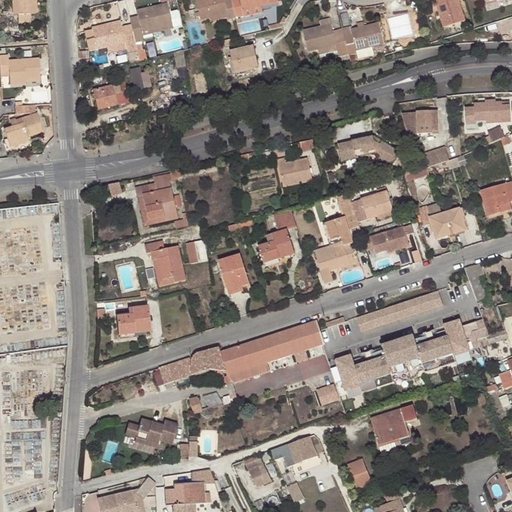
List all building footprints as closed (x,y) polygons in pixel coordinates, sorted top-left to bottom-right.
[(35,0),(12,0),(13,13),(20,12),(31,12),(37,12),(35,0)] [(228,19),(236,17),(233,3),(225,5),(224,0),(196,0),(201,20),(211,17),(227,14),(228,18),(228,19)] [(232,0),(233,3),(236,17),(244,15),(244,14),(243,10),(260,6),(260,5),(278,1),(278,0),(232,0)] [(435,0),(444,28),(465,22),(458,0),(435,0)] [(136,11),(138,17),(141,29),(133,31),(133,32),(135,42),(143,40),(142,36),(141,31),(172,24),(167,4),(136,11)] [(31,12),(20,12),(20,21),(32,20),(31,12)] [(138,17),(130,18),(131,25),(133,31),(141,29),(138,17)] [(127,49),(136,47),(136,45),(135,42),(133,32),(124,35),(122,28),(120,22),(92,29),(97,49),(125,43),(127,49)] [(384,43),(379,23),(352,30),(351,26),(343,28),(344,35),(350,55),(356,54),(356,51),(371,47),(384,43)] [(173,29),(172,24),(141,31),(142,36),(173,29)] [(350,55),(344,35),(334,37),(333,31),(331,24),(303,30),(308,51),(319,49),(336,45),(337,51),(339,57),(348,55),(348,56),(350,55)] [(131,25),(122,28),(124,35),(133,32),(133,31),(131,25)] [(334,37),(344,35),(343,28),(333,31),(334,37)] [(320,55),(337,51),(336,45),(319,49),(320,55)] [(246,70),(259,67),(254,46),(230,51),(235,72),(237,72),(238,75),(246,74),(246,70)] [(357,56),(373,52),(371,47),(356,51),(356,54),(357,56)] [(0,53),(0,57),(1,73),(10,73),(11,83),(27,81),(26,75),(41,74),(39,55),(9,58),(9,53),(0,53)] [(149,67),(132,70),(135,89),(152,86),(149,67)] [(4,87),(11,86),(8,75),(2,77),(4,87)] [(93,90),(98,110),(130,102),(124,77),(111,81),(112,85),(93,90)] [(495,92),(484,93),(484,95),(473,96),(473,100),(465,100),(465,115),(475,114),(474,111),(485,111),(486,114),(496,113),(496,111),(502,110),(502,108),(510,108),(509,93),(495,94),(495,92)] [(31,103),(17,104),(17,112),(32,111),(31,103)] [(413,107),(399,112),(401,119),(405,131),(414,128),(430,128),(430,126),(435,125),(434,105),(413,106),(413,107)] [(37,109),(32,111),(18,116),(19,121),(15,122),(7,125),(10,134),(12,142),(31,136),(30,132),(46,127),(40,108),(37,109)] [(501,138),(506,136),(501,126),(489,131),(492,139),(493,142),(501,138)] [(401,150),(384,139),(382,143),(376,139),(375,135),(361,139),(362,144),(354,145),(353,140),(340,144),(343,160),(356,156),(355,153),(363,151),(365,155),(379,151),(394,162),(401,150)] [(315,148),(313,139),(299,142),(301,151),(315,148)] [(425,152),(430,166),(450,160),(446,146),(425,152)] [(392,165),(394,162),(379,151),(365,155),(363,151),(355,153),(356,156),(343,160),(344,164),(379,157),(392,165)] [(283,186),(313,180),(308,159),(287,163),(285,159),(278,161),(283,186)] [(179,177),(178,170),(170,172),(172,179),(179,177)] [(120,181),(110,183),(112,193),(122,192),(120,181)] [(511,181),(481,191),(488,216),(501,212),(499,206),(511,203),(510,201),(511,200),(511,181)] [(165,214),(177,211),(172,189),(157,192),(155,184),(136,189),(137,197),(138,197),(144,195),(150,220),(165,216),(165,214)] [(368,219),(393,212),(387,191),(362,199),(368,219)] [(351,199),(349,192),(337,196),(339,202),(349,199),(351,199)] [(178,218),(177,211),(165,214),(165,216),(150,220),(144,195),(138,197),(145,226),(178,218)] [(353,240),(349,228),(344,216),(353,213),(349,199),(339,202),(343,216),(324,221),(330,241),(341,238),(342,243),(328,247),(315,252),(326,284),(334,281),(331,271),(329,267),(341,264),(342,268),(360,262),(353,240)] [(499,206),(501,212),(511,209),(511,207),(511,203),(499,206)] [(437,238),(466,229),(459,209),(431,217),(428,210),(421,211),(425,225),(432,223),(437,238)] [(279,231),(296,225),(291,210),(274,215),(279,231)] [(349,228),(359,225),(355,212),(353,213),(344,216),(349,228)] [(330,241),(324,221),(321,222),(328,247),(342,243),(341,238),(330,241)] [(414,233),(411,224),(364,239),(368,252),(375,250),(376,253),(387,249),(387,251),(409,245),(406,236),(414,233)] [(287,230),(272,235),(274,242),(268,243),(258,246),(264,264),(295,254),(287,230)] [(208,261),(204,241),(196,242),(199,262),(208,261)] [(163,242),(145,246),(147,254),(151,253),(153,261),(158,259),(163,280),(173,278),(174,283),(186,280),(178,247),(165,250),(163,242)] [(229,292),(243,288),(250,285),(240,255),(219,261),(229,292)] [(158,259),(153,261),(160,286),(174,283),(173,278),(163,280),(158,259)] [(361,265),(360,262),(342,268),(343,271),(361,265)] [(480,264),(471,266),(481,298),(491,295),(484,274),(489,272),(486,262),(480,264)] [(154,267),(147,268),(150,280),(157,278),(154,267)] [(244,292),(243,288),(229,292),(230,296),(244,292)] [(361,316),(366,330),(447,302),(442,288),(361,316)] [(119,335),(151,331),(148,306),(128,308),(129,314),(116,315),(119,335)] [(490,325),(487,316),(466,324),(463,317),(447,323),(451,334),(420,344),(416,333),(385,344),(388,355),(357,365),(353,354),(337,359),(340,366),(333,368),(337,382),(345,380),(348,390),(363,385),(364,385),(363,383),(393,373),(394,374),(423,364),(424,367),(455,356),(454,354),(469,349),(466,339),(476,336),(478,342),(484,340),(494,337),(490,325)] [(270,335),(278,359),(294,354),(306,350),(325,344),(317,320),(270,335)] [(270,335),(220,352),(226,371),(227,376),(229,384),(233,383),(270,371),(268,363),(278,359),(270,335)] [(484,340),(478,342),(486,366),(491,364),(488,358),(490,357),(484,340)] [(226,371),(220,352),(219,347),(201,352),(197,352),(196,353),(194,355),(193,356),(192,357),(189,358),(189,357),(188,357),(188,376),(208,369),(226,371)] [(306,350),(294,354),(297,362),(309,359),(306,350)] [(456,360),(455,356),(424,367),(424,369),(425,371),(456,360)] [(188,376),(188,357),(158,368),(163,383),(188,376)] [(511,358),(507,360),(510,370),(497,374),(503,388),(511,384),(511,358)] [(423,364),(394,374),(395,379),(400,377),(403,379),(406,380),(410,380),(413,378),(415,377),(417,375),(418,373),(419,370),(424,369),(423,364)] [(393,373),(363,383),(364,385),(363,385),(365,391),(396,381),(395,379),(394,374),(393,373)] [(233,398),(229,384),(227,376),(224,377),(231,399),(233,398)] [(229,384),(233,398),(237,397),(233,383),(229,384)] [(336,384),(319,390),(324,405),(342,398),(336,384)] [(209,408),(224,404),(221,391),(206,395),(209,408)] [(190,398),(194,413),(203,411),(199,396),(190,398)] [(373,424),(383,455),(398,450),(397,445),(413,440),(407,423),(419,419),(415,406),(393,413),(391,418),(373,424)] [(502,408),(500,409),(497,410),(501,421),(503,420),(507,419),(502,408)] [(372,420),(373,424),(391,418),(393,413),(372,420)] [(171,444),(177,424),(164,420),(162,425),(140,419),(138,426),(128,423),(124,435),(135,438),(136,438),(137,432),(147,435),(145,440),(145,441),(158,444),(159,441),(171,444)] [(317,454),(310,435),(269,450),(272,459),(282,455),(286,466),(317,454)] [(157,448),(158,444),(145,441),(145,440),(136,438),(135,438),(134,442),(157,448)] [(188,461),(187,444),(179,444),(179,461),(188,461)] [(271,480),(261,457),(246,464),(257,487),(271,480)] [(376,486),(366,461),(350,467),(360,492),(376,486)] [(198,481),(213,479),(209,470),(197,471),(197,478),(198,481)] [(100,511),(145,511),(142,499),(156,482),(147,477),(136,490),(97,499),(100,511)] [(191,482),(174,484),(174,488),(165,488),(166,504),(172,504),(175,503),(175,511),(189,511),(189,502),(194,502),(205,501),(203,482),(198,482),(198,481),(197,478),(191,478),(191,482)] [(296,482),(287,487),(295,503),(303,499),(304,498),(296,482)] [(390,494),(393,502),(400,500),(400,501),(408,498),(405,489),(390,494)] [(398,511),(400,511),(404,510),(400,501),(400,500),(393,502),(379,508),(380,511),(398,511)] [(194,511),(194,502),(189,502),(189,511),(175,511),(175,503),(172,504),(172,511),(194,511)]
